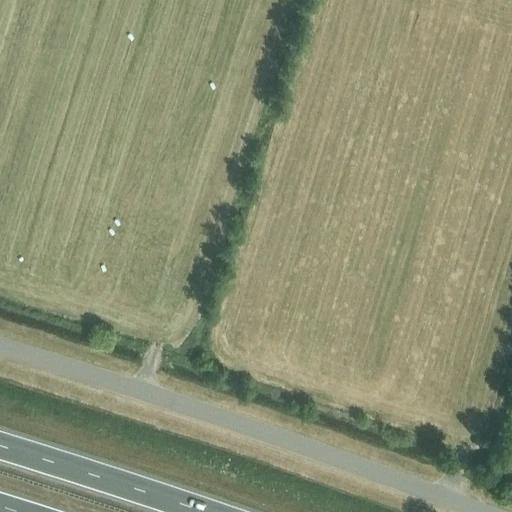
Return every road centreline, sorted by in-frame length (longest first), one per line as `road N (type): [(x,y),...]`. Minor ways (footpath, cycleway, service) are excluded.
road 1 (unclassified): [(480,511),(0,350)]
road 2 (trunk): [(202,511),(0,445)]
